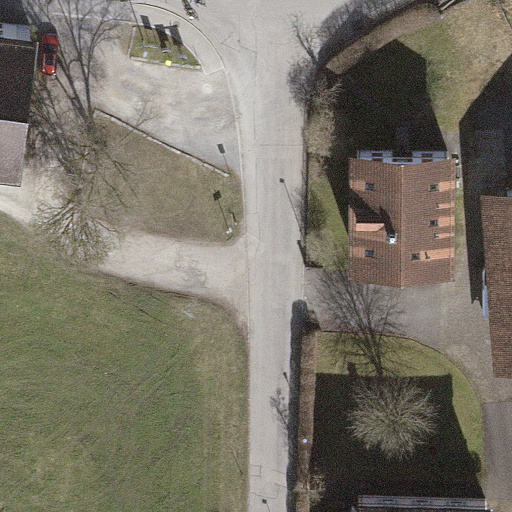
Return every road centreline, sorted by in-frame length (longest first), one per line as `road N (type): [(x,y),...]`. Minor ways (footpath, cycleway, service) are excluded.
road 1 (residential): [(270,11),(269,511)]
road 2 (unknown): [(274,296),(479,300),(511,456)]
